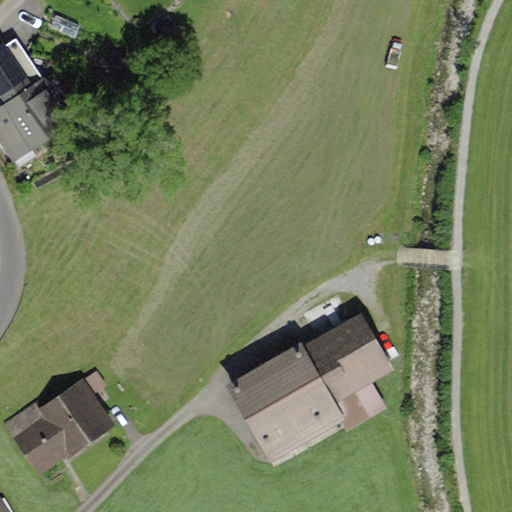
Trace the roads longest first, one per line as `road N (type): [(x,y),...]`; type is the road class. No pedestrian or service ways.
road 1 (residential): [(0,318),(13,248),(0,198)]
road 2 (track): [(458,259),(397,257),(342,284)]
